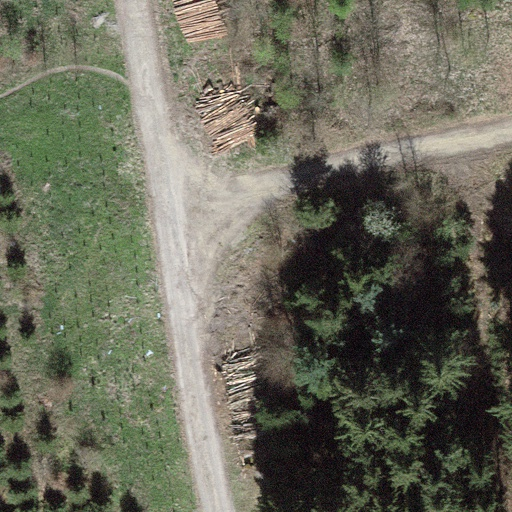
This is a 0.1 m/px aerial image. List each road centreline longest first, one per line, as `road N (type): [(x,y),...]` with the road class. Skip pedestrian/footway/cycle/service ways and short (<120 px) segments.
road 1 (track): [(166,207),(511,130)]
road 2 (track): [(217,511),(166,207)]
